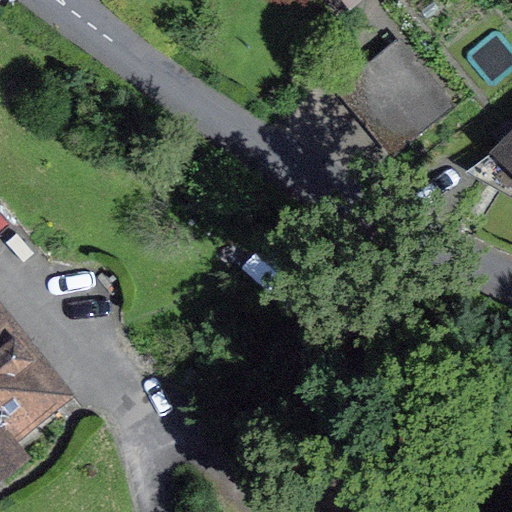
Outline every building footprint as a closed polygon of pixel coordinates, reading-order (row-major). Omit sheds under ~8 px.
[(325,0),(343,21),(367,0),(325,0)] [(401,150),(454,104),(398,41),(345,87),(401,150)] [(511,190),(511,135),(484,162),(511,190)] [(0,326),(0,492),(19,477),(3,457),(65,407),(0,326)] [(494,511),(476,482),(425,511),(494,511)]
